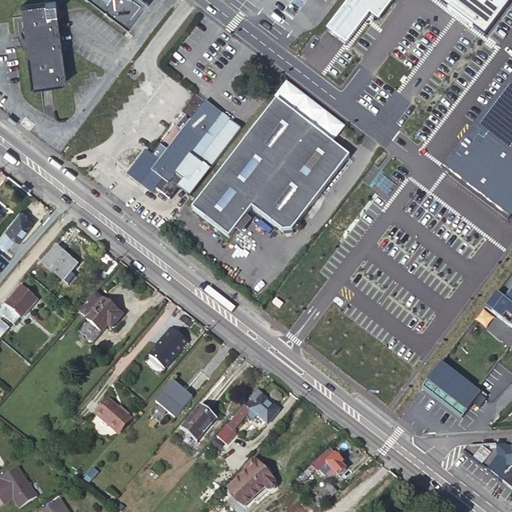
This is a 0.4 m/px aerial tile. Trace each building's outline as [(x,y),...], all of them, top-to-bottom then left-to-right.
[(88,0),(106,13),(105,14),(111,19),(112,17),(127,29),(147,3),(143,0),(88,0)] [(350,0),(327,30),(346,45),(370,14),(377,19),(391,2),(388,0),(350,0)] [(511,0),(436,0),(485,37),(511,0)] [(66,82),(55,1),(21,6),(32,87),(66,82)] [(292,232),(350,157),(277,101),(191,210),(229,239),(252,209),(282,233),(292,232)] [(198,162),(230,121),(205,103),(190,123),(185,119),(177,129),(182,133),(166,153),(160,148),(153,157),(160,162),(152,172),(168,184),(175,176),(190,156),(198,162)] [(210,171),(242,130),(230,121),(198,162),(204,166),(210,171)] [(511,133),(470,187),(511,219),(511,133)] [(160,162),(153,157),(147,152),(144,153),(128,174),(128,176),(129,177),(150,193),(151,193),(152,193),(155,189),(169,199),(183,182),(175,176),(168,184),(152,172),(160,162)] [(190,156),(175,176),(183,182),(184,182),(193,181),(204,166),(198,162),(190,156)] [(25,219),(27,217),(28,216),(27,214),(25,213),(22,210),(20,211),(0,235),(0,244),(6,249),(16,237),(20,240),(32,225),(25,219)] [(76,267),(55,249),(42,264),(64,282),(76,267)] [(511,283),(501,298),(511,305),(511,283)] [(22,318),(37,301),(20,287),(5,304),(7,306),(6,307),(8,309),(3,315),(14,325),(20,317),(22,318)] [(495,292),(483,307),(511,328),(511,305),(501,298),(495,292)] [(104,299),(97,293),(95,294),(103,301),(104,299)] [(103,301),(95,294),(78,313),(86,320),(103,301)] [(111,322),(115,325),(123,316),(104,299),(103,301),(86,320),(101,333),(107,327),(111,322)] [(507,344),(511,337),(511,329),(484,309),(476,321),(507,344)] [(0,320),(0,328),(5,333),(9,328),(0,320)] [(101,333),(86,320),(77,330),(92,343),(101,333)] [(111,330),(115,325),(111,322),(107,327),(111,330)] [(163,372),(186,345),(169,331),(159,344),(160,344),(148,359),(163,372)] [(441,361),(421,387),(460,418),(471,404),(477,409),(484,400),(479,396),(481,393),(441,361)] [(181,394),(184,391),(173,382),(170,386),(181,394)] [(192,398),(184,391),(181,394),(170,386),(156,403),(175,419),(192,398)] [(232,431),(244,418),(248,413),(249,411),(254,415),(266,425),(278,411),(261,396),(262,395),(256,389),(248,398),(249,399),(254,403),(249,410),(244,405),(243,405),(237,412),(225,425),(215,435),(226,444),(235,433),(232,431)] [(249,399),(244,405),(249,410),(254,403),(249,399)] [(115,433),(128,418),(120,411),(107,400),(94,415),(115,433)] [(181,429),(188,435),(197,443),(217,420),(200,406),(181,429)] [(128,418),(130,416),(122,410),(120,411),(128,418)] [(115,433),(120,436),(132,421),(128,418),(115,433)] [(197,443),(188,435),(184,441),(192,448),(197,443)] [(466,449),(462,452),(500,482),(504,476),(502,474),(506,466),(511,465),(511,455),(509,455),(509,447),(505,448),(505,445),(467,448),(466,449)] [(310,465),(315,470),(316,472),(325,464),(337,476),(345,470),(340,465),(342,463),(328,448),(310,465)] [(275,482),(255,460),(246,469),(247,470),(238,479),(239,480),(228,490),(245,507),(264,489),(266,491),(268,492),(270,492),(271,492),(273,491),(275,489),(276,488),(276,487),(277,486),(276,484),(275,482)] [(310,465),(291,483),(296,488),(315,470),(310,465)] [(504,476),(500,482),(511,490),(511,465),(506,466),(502,474),(504,476)] [(0,499),(9,493),(14,500),(20,509),(37,497),(18,468),(0,480),(0,499)] [(322,507),(337,493),(330,485),(314,499),(322,507)] [(0,499),(5,507),(14,500),(9,493),(0,499)] [(68,511),(60,500),(41,511),(68,511)]
